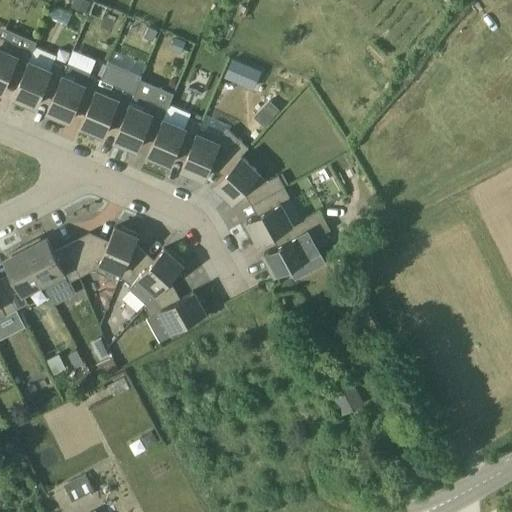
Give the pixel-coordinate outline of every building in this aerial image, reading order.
[(91,1),(88,0),(73,0),(71,6),(86,12),(91,1)] [(33,50),(12,41),(10,44),(0,39),(0,89),(2,91),(11,71),(22,75),(28,61),(33,50)] [(142,43),(137,54),(147,58),(151,47),(142,43)] [(90,70),(95,57),(73,47),(68,60),(90,70)] [(248,84),(255,68),(229,58),(222,74),(248,84)] [(54,59),(50,69),(28,61),(22,75),(13,96),(16,97),(15,100),(29,105),(30,103),(36,105),(45,85),(56,90),(67,64),(54,59)] [(89,104),(99,82),(100,79),(89,74),(90,72),(68,62),(67,64),(56,90),(47,110),(50,111),(49,114),(62,120),(63,117),(70,120),(78,100),(89,104)] [(123,119),(129,104),(134,93),(113,84),(111,87),(99,82),(89,104),(81,124),(82,125),(81,129),(96,134),(97,131),(103,134),(112,114),(123,119)] [(163,118),(168,107),(146,98),(142,109),(129,104),(123,119),(114,139),(117,140),(116,143),(129,149),(131,146),(137,149),(145,128),(156,133),(163,118)] [(269,101),(254,118),(265,128),(281,111),(269,101)] [(190,147),(199,126),(201,122),(189,116),(184,127),(163,118),(156,133),(148,153),(150,154),(149,157),(163,163),(164,160),(170,163),(179,143),(190,147)] [(238,137),(228,128),(221,135),(199,126),(190,147),(181,168),(184,169),(183,171),(197,177),(198,175),(204,177),(214,154),(222,160),(238,137)] [(240,155),(248,147),(238,137),(222,160),(229,167),(215,184),(217,185),(215,188),(226,198),(228,196),(233,200),(258,172),(240,155)] [(253,188),(260,199),(284,186),(278,174),(253,188)] [(291,198),(284,186),(260,199),(265,210),(246,220),(249,226),(247,227),(254,241),(257,239),(258,242),(277,231),(291,224),(280,203),(291,198)] [(309,240),(330,229),(319,208),(291,224),(277,231),(283,242),(264,252),(267,258),(264,260),(271,273),(274,271),(275,274),(289,266),(291,269),(306,261),(304,258),(315,252),(309,240)] [(122,271),(132,248),(137,236),(135,235),(136,232),(122,226),(121,229),(115,226),(106,246),(90,239),(68,250),(80,276),(93,269),(107,274),(111,265),(122,271)] [(24,245),(43,282),(54,302),(74,292),(69,282),(80,276),(68,250),(56,256),(47,237),(41,240),(39,237),(24,245)] [(4,284),(17,309),(28,303),(23,292),(43,282),(24,245),(9,253),(10,256),(4,259),(14,278),(4,284)] [(182,264),(180,262),(182,260),(171,250),(169,252),(164,247),(149,264),(132,248),(122,271),(121,275),(131,285),(129,288),(146,303),(164,283),(182,264)] [(164,283),(146,303),(145,305),(150,315),(147,317),(159,340),(192,322),(191,319),(205,312),(204,309),(206,308),(199,295),(196,296),(193,290),(174,301),(164,283)] [(0,317),(17,309),(4,284),(0,285),(0,317)] [(92,341),(95,347),(99,349),(105,345),(101,337),(92,341)] [(69,354),(76,367),(84,363),(77,349),(69,354)] [(348,365),(334,358),(326,377),(340,383),(348,365)] [(365,401),(354,379),(333,390),(344,412),(365,401)] [(85,473),(64,484),(72,500),(93,489),(85,473)]
